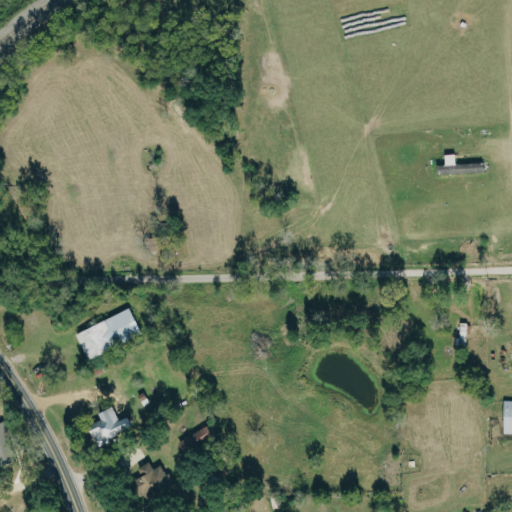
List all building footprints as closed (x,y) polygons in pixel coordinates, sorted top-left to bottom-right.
[(436,174),(482,172),(481,162),(453,164),(452,154),(442,154),(442,164),(435,165),(436,174)] [(73,330),(83,356),(138,335),(129,309),(73,330)] [(458,344),(467,344),(467,323),(458,323),(458,344)] [(500,433),(511,432),(511,399),(501,400),(500,433)] [(116,420),(111,406),(95,412),(99,422),(86,426),(92,444),(131,430),(125,416),(116,420)] [(194,444),(210,435),(204,425),(188,435),(194,444)] [(0,463),(9,460),(0,430),(0,463)] [(150,468),(147,462),(136,467),(140,475),(128,480),(137,499),(170,484),(160,464),(150,468)]
